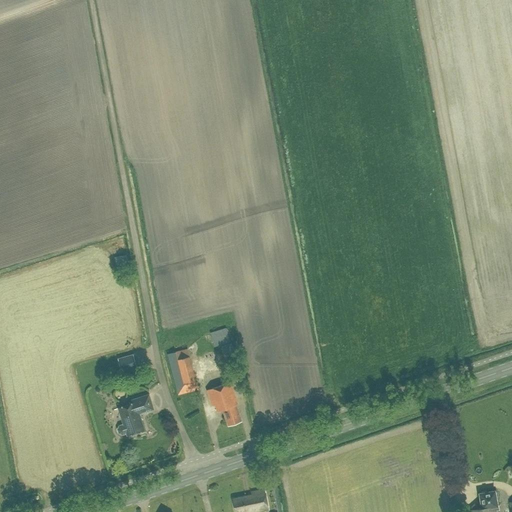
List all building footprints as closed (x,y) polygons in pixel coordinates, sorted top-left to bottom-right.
[(238,367),(224,328),(209,333),(214,346),(221,344),(227,360),(224,361),(228,370),(238,367)] [(197,389),(186,349),(166,354),(177,395),(197,389)] [(135,366),(133,357),(119,361),(122,369),(135,366)] [(238,404),(230,382),(206,390),(212,406),(215,405),(217,412),(222,410),(228,425),(241,421),(236,405),(238,404)] [(153,409),(149,394),(130,400),(131,404),(119,408),(124,424),(121,425),(119,426),(118,428),(118,431),(119,433),(121,434),(124,434),(127,433),(127,434),(137,431),(138,433),(146,430),(144,424),(142,425),(138,414),(153,409)] [(259,511),(268,510),(264,490),(251,492),(252,495),(233,499),(235,511),(259,511)] [(499,511),(498,505),(497,505),(496,498),(497,498),(498,497),(497,492),(496,491),(495,492),(494,490),(487,492),(485,491),(481,491),(480,493),(479,493),(481,508),(466,511),(465,511),(499,511)]
